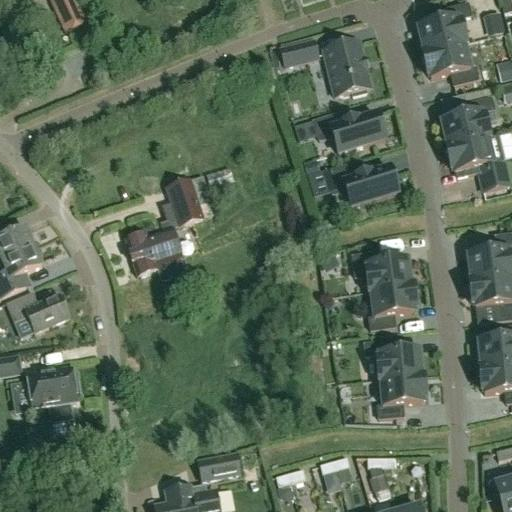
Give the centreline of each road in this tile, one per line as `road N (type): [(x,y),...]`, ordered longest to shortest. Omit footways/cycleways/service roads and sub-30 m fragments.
road 1 (residential): [(458,511),(445,311),(379,15)]
road 2 (residential): [(379,15),(346,12),(284,31),(3,146)]
road 3 (residential): [(124,511),(109,330),(96,271),(79,235),(3,146)]
